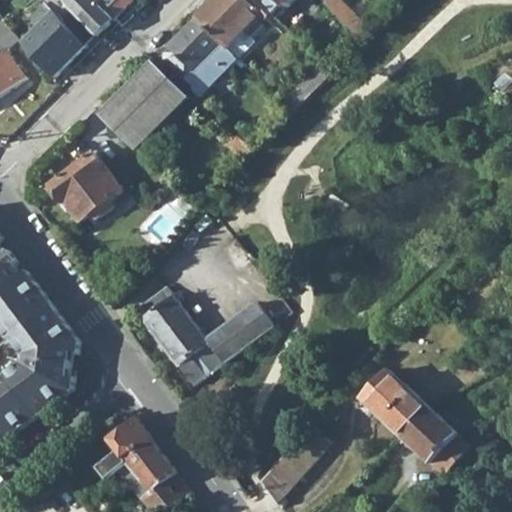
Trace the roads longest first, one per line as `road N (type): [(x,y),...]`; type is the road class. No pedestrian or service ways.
road 1 (residential): [(0,178),(177,0)]
road 2 (secondary): [(0,193),(143,378)]
road 3 (residential): [(143,378),(0,493)]
road 4 (secondary): [(143,378),(235,511)]
